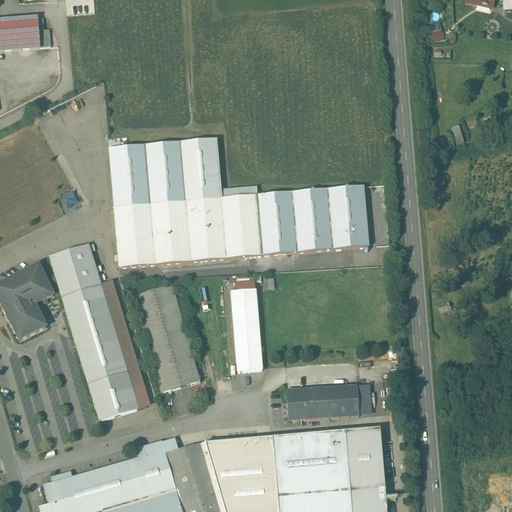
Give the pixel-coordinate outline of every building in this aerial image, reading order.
[(466,0),(466,3),(476,6),(476,4),(490,8),(490,9),(491,9),(493,0),(466,0)] [(511,0),(502,0),(503,10),(511,9),(511,0)] [(37,19),(0,22),(0,52),(39,49),(37,19)] [(441,29),(427,32),(429,42),(443,40),(441,29)] [(216,141),(108,150),(113,210),(185,204),(184,195),(221,192),(216,141)] [(185,204),(113,210),(118,270),(368,249),(363,189),(256,198),(185,204)] [(221,192),(184,195),(185,204),(256,198),(255,189),(221,192)] [(88,246),(48,258),(54,278),(56,283),(99,423),(138,411),(132,390),(100,286),(88,246)] [(38,267),(0,285),(0,305),(18,342),(45,328),(34,306),(53,297),(48,287),(56,283),(54,278),(45,282),(38,267)] [(270,280),(263,281),(264,290),(271,290),(270,280)] [(144,386),(112,282),(100,286),(132,390),(144,386)] [(254,283),(236,285),(237,294),(255,292),(254,283)] [(171,287),(132,298),(160,395),(199,384),(171,287)] [(237,294),(230,294),(237,374),(261,372),(255,292),(237,294)] [(357,389),(286,393),(288,423),(358,418),(357,389)] [(385,511),(379,431),(345,434),(351,511),(385,511)] [(351,511),(345,434),(272,440),(273,454),(274,466),(277,511),(351,511)] [(247,437),(205,449),(206,454),(207,454),(225,511),(253,511),(267,508),(255,467),(252,455),(247,437)] [(174,440),(161,444),(161,443),(135,450),(137,460),(71,479),(70,474),(51,479),(52,484),(42,487),(48,505),(38,508),(39,511),(223,511),(206,454),(205,449),(204,444),(178,452),(174,440)] [(273,454),(252,455),(255,467),(274,466),(273,454)]
